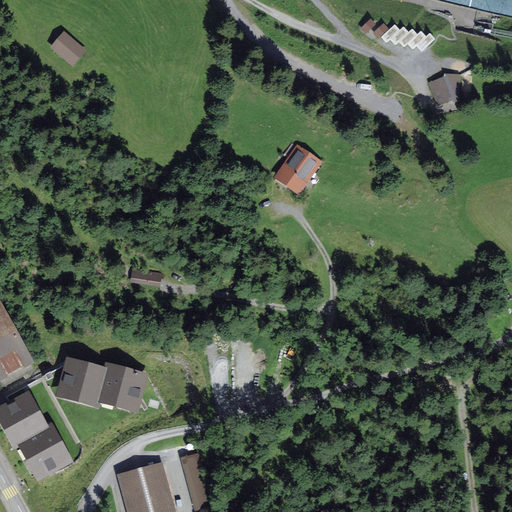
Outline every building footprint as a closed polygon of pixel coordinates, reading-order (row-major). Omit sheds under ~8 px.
[(365,34),(376,24),(371,19),(360,29),(365,34)] [(399,31),(395,27),(380,39),(385,46),(390,42),(394,47),(399,43),(403,48),(409,44),(414,50),(417,47),(422,54),(438,42),(430,32),(427,34),(423,29),(418,33),(414,28),(409,32),(405,26),(399,31)] [(65,38),(56,49),(71,61),(81,50),(65,38)] [(462,101),(461,74),(445,75),(446,79),(429,84),(437,106),(451,101),(462,101)] [(268,187),(294,204),(317,170),(292,153),(268,187)] [(163,276),(134,271),(133,282),(158,285),(159,278),(162,279),(163,276)] [(0,307),(0,379),(4,386),(33,370),(29,362),(30,362),(0,307)] [(90,320),(76,317),(73,331),(87,334),(90,320)] [(106,371),(66,361),(56,400),(99,411),(100,407),(97,406),(106,371)] [(107,366),(106,371),(97,406),(100,407),(138,416),(148,376),(107,366)] [(44,430),(27,397),(0,412),(19,446),(23,443),(22,442),(45,430),(44,430)] [(44,430),(45,430),(22,442),(41,475),(67,461),(49,427),(44,430)] [(193,458),(178,462),(193,511),(203,511),(208,510),(193,458)] [(172,511),(160,467),(116,479),(124,511),(172,511)]
